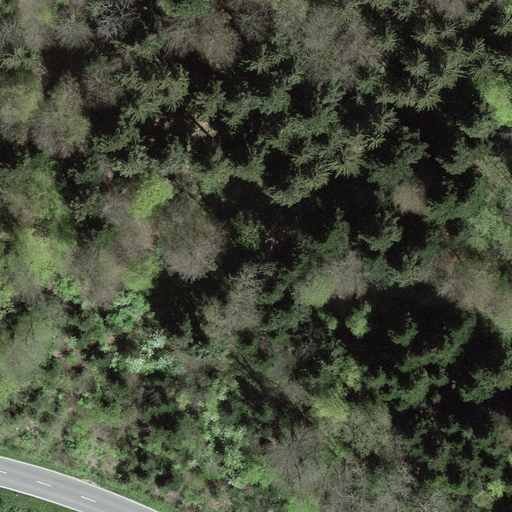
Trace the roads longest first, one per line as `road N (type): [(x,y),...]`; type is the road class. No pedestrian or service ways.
road 1 (track): [(269,218),(366,146),(511,61)]
road 2 (tertiary): [(118,511),(0,473)]
